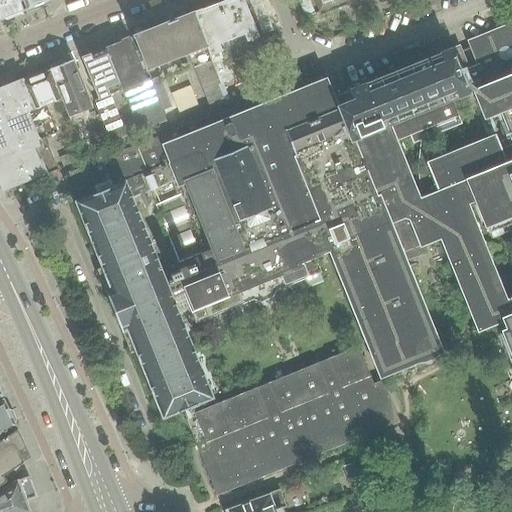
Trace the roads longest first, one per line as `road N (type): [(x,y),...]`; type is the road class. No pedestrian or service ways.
road 1 (secondary): [(102,511),(2,268)]
road 2 (residential): [(0,53),(140,0)]
